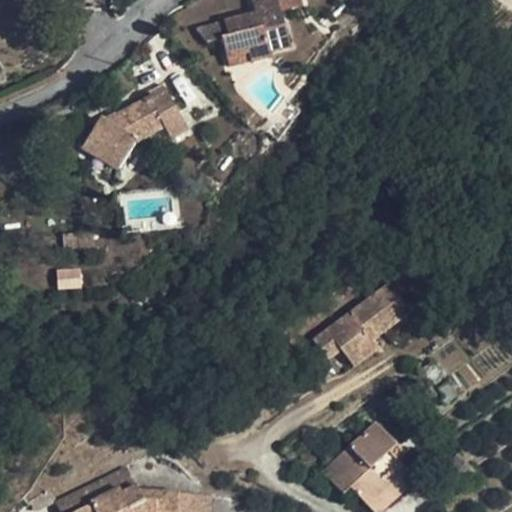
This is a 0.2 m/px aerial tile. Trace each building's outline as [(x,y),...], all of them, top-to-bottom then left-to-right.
[(303,4),(301,0),(252,0),(255,14),(224,22),(228,36),(221,37),(222,39),(226,58),(248,52),(250,62),(272,56),(271,52),(290,47),(280,9),(303,4)] [(228,36),(224,22),(195,29),(208,43),(222,39),(221,37),(228,36)] [(250,62),(248,52),(226,58),(229,67),(250,62)] [(182,116),(166,88),(108,120),(101,116),(85,141),(122,164),(136,142),(164,126),(182,116)] [(182,116),(164,126),(173,141),(190,131),(182,116)] [(122,164),(85,141),(81,147),(118,170),(122,164)] [(398,284),(314,328),(324,346),(338,339),(349,359),(375,345),(371,336),(365,325),(372,322),(378,333),(413,315),(398,284)] [(372,322),(365,325),(371,336),(378,333),(372,322)] [(459,395),(448,381),(438,389),(444,398),(440,401),(444,405),(459,395)] [(397,445),(376,422),(349,448),(322,473),(343,495),(350,489),(367,507),(407,470),(396,459),(390,451),(397,445)] [(404,452),(397,445),(390,451),(396,459),(404,452)] [(471,471),(457,456),(426,485),(441,500),(471,471)] [(134,480),(128,467),(58,501),(63,511),(94,511),(90,502),(134,480)] [(380,511),(416,479),(407,470),(367,507),(371,511),(380,511)] [(139,490),(134,480),(90,502),(94,511),(178,511),(179,492),(139,490)] [(53,492),(45,489),(31,499),(37,510),(57,499),(53,492)]
